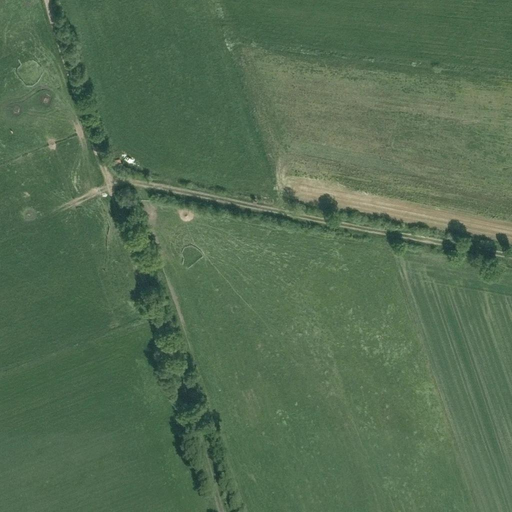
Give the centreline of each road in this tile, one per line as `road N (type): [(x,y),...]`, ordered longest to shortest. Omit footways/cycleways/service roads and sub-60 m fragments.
road 1 (track): [(114,183),(511,259)]
road 2 (track): [(226,511),(114,183)]
road 3 (track): [(52,0),(114,183)]
